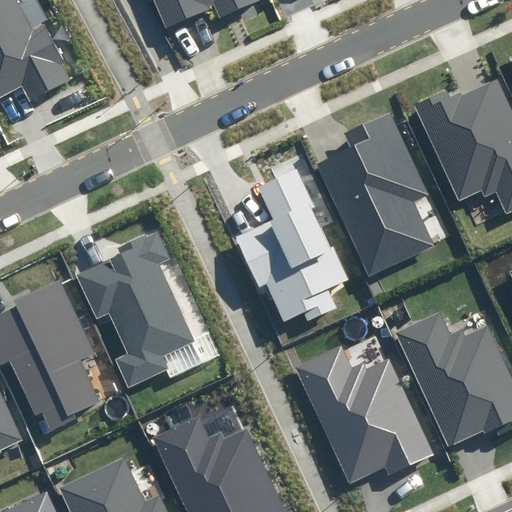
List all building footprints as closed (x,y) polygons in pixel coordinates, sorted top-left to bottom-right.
[(15,0),(0,0),(0,100),(22,90),(30,104),(76,81),(47,25),(32,32),(15,0)] [(153,0),(165,26),(210,7),(215,17),(257,0),(153,0)] [(448,88),(413,103),(458,206),(497,189),(507,212),(511,209),(511,104),(500,76),(451,97),(448,88)] [(353,147),(317,162),(367,275),(434,246),(415,202),(429,196),(392,112),(346,132),(353,147)] [(273,222),(239,237),(261,285),(266,283),(284,321),(302,313),(306,321),(336,308),(327,289),(350,279),(334,245),(330,247),(313,208),(318,206),(301,168),(258,187),(273,222)] [(119,254),(77,272),(97,319),(109,314),(126,351),(112,357),(126,388),(166,371),(159,356),(194,341),(159,261),(169,257),(157,229),(116,246),(119,254)] [(15,304),(0,311),(0,369),(8,366),(39,435),(77,419),(73,411),(102,398),(83,356),(88,353),(56,281),(13,300),(15,304)] [(393,318),(394,319),(395,320),(397,321),(399,321),(401,320),(402,319),(403,318),(403,316),(403,314),(402,312),(401,311),(399,310),(398,310),(396,310),(394,311),(393,313),(392,314),(392,316),(393,318)] [(511,430),(511,381),(488,327),(462,338),(459,331),(450,334),(440,312),(396,332),(448,449),(494,428),(498,436),(511,430)] [(373,324),(374,326),(375,327),(377,328),(379,328),(381,327),(382,326),(383,324),(383,323),(383,321),(382,319),(381,318),(379,317),(378,317),(376,317),(374,318),(373,319),(373,321),(372,323),(373,324)] [(343,343),(295,365),(350,483),(386,467),(389,474),(435,454),(390,358),(366,369),(364,362),(354,367),(343,343)] [(0,447),(19,439),(0,399),(0,447)] [(196,420),(151,440),(184,511),(281,511),(244,431),(224,441),(220,432),(205,439),(196,420)] [(147,431),(148,433),(150,434),(152,434),(154,434),(155,434),(157,433),(158,431),(158,429),(158,427),(157,426),(156,424),(154,424),(152,423),(151,424),(149,425),(148,426),(147,427),(147,429),(147,431)] [(123,455),(58,485),(70,511),(167,511),(159,495),(145,502),(123,455)] [(55,474),(56,476),(58,477),(59,478),(61,478),(63,477),(65,476),(66,474),(66,472),(66,471),(65,469),(64,468),(62,467),(60,467),(58,467),(57,468),(56,469),(55,471),(55,472),(55,474)] [(59,511),(50,491),(2,511),(59,511)]
